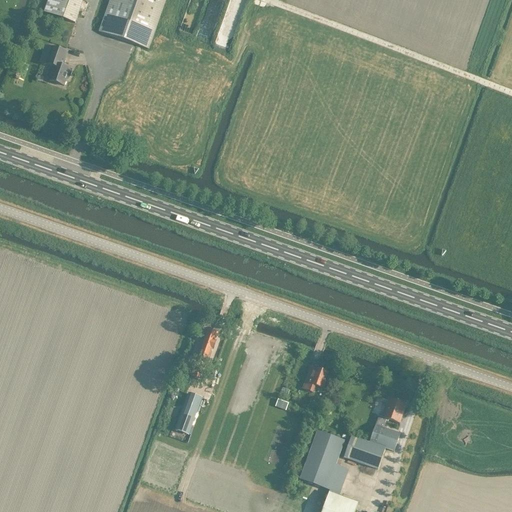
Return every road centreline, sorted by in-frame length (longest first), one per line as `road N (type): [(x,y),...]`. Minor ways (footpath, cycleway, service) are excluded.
road 1 (primary): [(511,331),(0,151)]
road 2 (unclassified): [(511,387),(0,208)]
road 3 (unknown): [(69,175),(101,81),(89,27),(94,0)]
